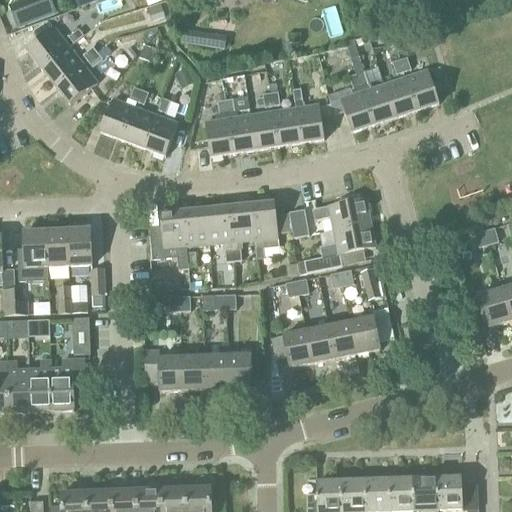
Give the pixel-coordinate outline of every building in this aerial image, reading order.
[(18,33),(58,18),(50,0),(30,0),(9,8),(18,33)] [(74,0),(78,9),(101,0),(74,0)] [(27,53),(41,72),(69,50),(55,31),(27,53)] [(79,32),(69,40),(74,46),(84,38),(79,32)] [(181,47),(226,53),(228,39),(183,33),(181,47)] [(301,35),(289,36),(289,46),(301,45),(301,35)] [(69,50),(41,72),(55,90),(83,68),(69,50)] [(83,58),(88,64),(98,56),(93,50),(83,58)] [(98,56),(88,64),(92,70),(103,63),(98,56)] [(384,88),(369,93),(358,59),(350,62),(356,78),(373,129),(395,122),(384,88)] [(407,61),(399,63),(403,75),(411,73),(407,61)] [(403,75),(399,63),(392,66),(396,78),(403,75)] [(83,68),(55,90),(70,108),(74,105),(81,114),(94,104),(87,95),(97,86),(83,68)] [(427,74),(405,81),(417,115),(438,107),(427,74)] [(351,93),(353,99),(340,103),(351,136),(373,129),(356,78),(349,80),(353,92),(351,93)] [(395,122),(417,115),(405,81),(384,88),(395,122)] [(137,105),(141,93),(134,91),(130,103),(137,105)] [(296,112),(301,147),(324,143),(319,108),(303,111),(300,92),(292,93),(295,112),(296,112)] [(149,96),(141,93),(137,105),(144,108),(149,96)] [(270,97),(272,110),(280,108),(278,96),(271,97),(270,97)] [(270,97),(262,98),(264,111),(272,110),(270,97)] [(163,101),(158,113),(166,116),(170,104),(163,101)] [(122,144),(134,111),(113,103),(100,136),(122,144)] [(232,157),(255,154),(250,119),(239,121),(238,115),(235,116),(233,103),(224,104),(232,157)] [(232,157),(224,104),(217,105),(219,117),(215,118),(216,124),(205,126),(210,161),(232,157)] [(122,144),(144,152),(156,119),(134,111),(122,144)] [(296,112),(295,112),(273,115),(278,150),(301,147),(296,112)] [(273,115),(250,119),(255,154),(278,150),(273,115)] [(156,119),(144,152),(165,160),(178,127),(156,119)] [(331,221),(333,234),(370,226),(365,202),(360,203),(359,199),(341,202),(341,207),(312,213),(314,224),(331,221)] [(279,251),(278,241),(275,206),(252,209),(255,244),(256,250),(255,250),(257,262),(264,262),(264,253),(279,251)] [(255,244),(252,209),(229,211),(232,246),(255,244)] [(206,213),(209,248),(232,246),(229,211),(206,213)] [(206,213),(183,215),(186,250),(209,248),(206,213)] [(305,213),(289,216),(293,242),(309,239),(305,213)] [(163,253),(186,250),(183,215),(160,218),(163,253)] [(342,269),(340,258),(375,250),(370,226),(333,234),(336,247),(319,250),(322,261),(304,264),(307,276),(342,269)] [(69,231),(69,234),(67,234),(69,270),(92,269),(90,230),(87,228),(72,229),(69,231)] [(485,235),(489,248),(498,245),(494,232),(485,235)] [(44,235),(46,271),(69,270),(67,234),(44,235)] [(46,271),(44,235),(24,236),(25,272),(46,271)] [(489,248),(485,235),(475,238),(479,251),(489,248)] [(240,251),(233,252),(234,265),(242,264),(240,251)] [(234,265),(233,252),(225,253),(226,265),(234,265)] [(195,255),(187,256),(189,269),(196,268),(195,255)] [(299,267),(287,269),(289,281),(300,279),(299,267)] [(91,273),(92,299),(93,311),(103,311),(103,298),(105,298),(104,273),(91,273)] [(351,274),(341,276),(343,290),(353,288),(351,274)] [(360,277),(368,306),(382,302),(374,274),(360,277)] [(343,290),(341,276),(330,278),(333,292),(343,290)] [(306,283),(296,285),(299,299),(309,297),(306,283)] [(288,301),(299,299),(296,285),(286,287),(288,301)] [(511,289),(502,293),(511,325),(511,324),(511,289)] [(2,294),(3,319),(16,319),(15,306),(15,293),(2,294)] [(511,325),(502,293),(480,300),(489,332),(511,325)] [(71,298),(71,304),(71,316),(71,319),(87,318),(86,297),(71,298)] [(215,314),(225,313),(225,299),(214,300),(215,314)] [(235,299),(225,299),(225,313),(236,313),(235,299)] [(179,315),(179,301),(169,301),(169,315),(179,315)] [(179,301),(179,315),(190,314),(189,301),(179,301)] [(71,316),(71,304),(59,304),(59,317),(71,316)] [(16,319),(28,318),(27,305),(15,306),(16,319)] [(351,326),(357,358),(380,354),(373,321),(351,326)] [(49,338),(49,323),(49,322),(27,323),(28,339),(49,338)] [(88,334),(88,322),(75,322),(76,334),(88,334)] [(11,340),(28,339),(27,323),(10,323),(10,324),(11,340)] [(351,326),(328,330),(335,363),(357,358),(351,326)] [(312,367),(335,363),(328,330),(305,335),(312,367)] [(289,372),(312,367),(305,335),(283,339),(289,372)] [(146,385),(159,384),(159,395),(182,394),(181,361),(181,354),(171,354),(172,361),(159,362),(158,353),(145,354),(146,385)] [(227,359),(228,392),(251,391),(250,358),(227,359)] [(228,392),(227,359),(204,360),(205,393),(228,392)] [(205,393),(204,360),(181,361),(182,394),(205,393)] [(53,365),(49,365),(52,416),(75,415),(74,387),(85,387),(84,363),(63,364),(63,373),(54,373),(53,365)] [(41,374),(29,374),(30,416),(52,416),(49,365),(40,365),(41,374)] [(0,417),(9,417),(7,366),(0,366),(0,417)] [(16,366),(7,366),(9,417),(30,416),(29,374),(17,374),(16,366)] [(462,511),(461,480),(437,481),(437,511),(462,511)] [(437,511),(437,481),(412,482),(413,511),(437,511)] [(413,511),(412,482),(388,483),(389,511),(413,511)] [(364,484),(365,511),(389,511),(388,483),(364,484)] [(365,511),(364,484),(341,485),(341,511),(365,511)] [(316,498),(306,498),(306,511),(341,511),(341,485),(315,486),(316,498)] [(185,491),(185,511),(210,511),(210,490),(185,491)] [(160,492),(160,511),(185,511),(185,491),(160,492)] [(160,511),(160,492),(135,493),(135,511),(160,511)] [(135,511),(135,493),(110,494),(110,511),(135,511)] [(86,511),(86,494),(61,495),(61,510),(50,510),(50,511),(86,511)] [(110,511),(110,494),(86,494),(86,511),(110,511)]
